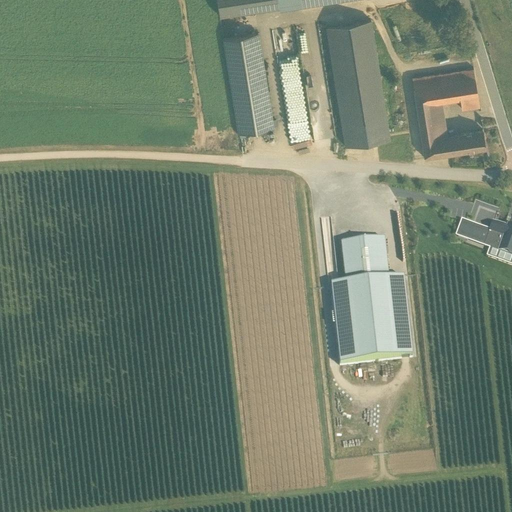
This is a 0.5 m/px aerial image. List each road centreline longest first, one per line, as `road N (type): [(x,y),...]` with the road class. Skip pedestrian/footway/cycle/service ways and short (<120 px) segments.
road 1 (track): [(511,170),(498,176),(237,159),(0,162)]
road 2 (residential): [(511,152),(468,0)]
